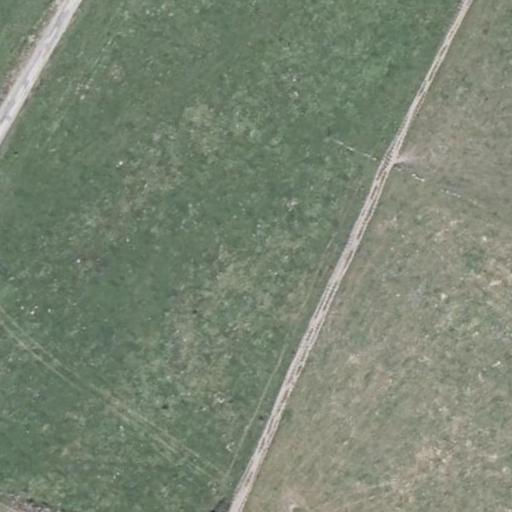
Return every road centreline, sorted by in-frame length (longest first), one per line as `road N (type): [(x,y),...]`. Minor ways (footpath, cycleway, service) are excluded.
road 1 (track): [(230,511),(459,0)]
road 2 (unclassified): [(0,130),(84,0)]
